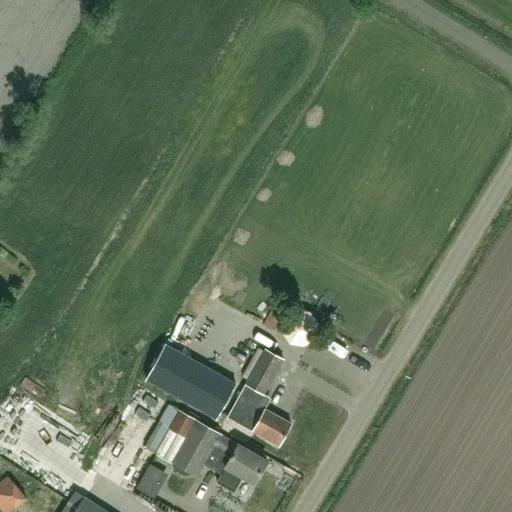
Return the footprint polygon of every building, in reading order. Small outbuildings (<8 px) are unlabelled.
[(279,335),(288,321),(271,311),(263,325),(279,335)] [(145,380),(216,419),(235,383),(165,345),(145,380)] [(263,395),(282,360),(264,350),(245,385),(263,395)] [(303,386),(311,383),(302,361),(294,365),(303,386)] [(114,458),(130,468),(169,403),(152,393),(114,458)] [(279,445),(291,423),(240,395),(228,417),(279,445)] [(155,453),(172,462),(196,420),(179,411),(156,452),(155,453)] [(267,461),(238,444),(196,420),(172,462),(176,465),(173,469),(184,475),(186,471),(197,476),(205,461),(218,468),(220,464),(226,467),(217,483),(234,492),(242,477),(254,483),(267,461)] [(149,466),(138,485),(136,489),(151,497),(164,474),(149,466)] [(99,494),(111,481),(96,468),(84,481),(99,494)] [(0,508),(3,511),(10,511),(27,498),(8,476),(0,482),(0,508)] [(107,511),(85,497),(75,511),(107,511)] [(59,511),(62,507),(53,503),(48,511),(59,511)]
